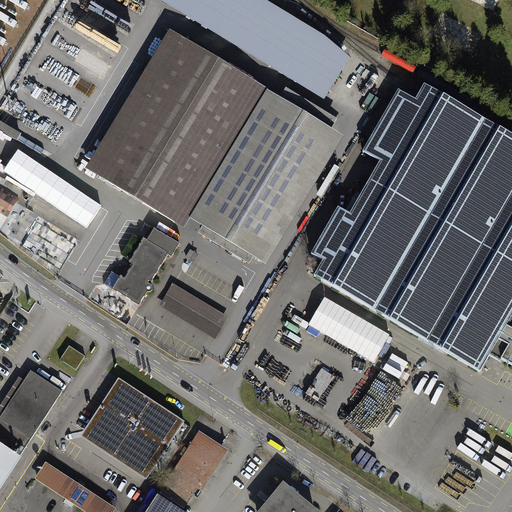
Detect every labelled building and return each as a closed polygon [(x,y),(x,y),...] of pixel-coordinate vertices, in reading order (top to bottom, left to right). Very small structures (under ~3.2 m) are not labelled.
[(20,0),(8,0),(25,9),(28,4),(20,0)] [(261,60),(291,10),(273,0),(199,0),(190,17),(261,60)] [(0,11),(0,18),(14,27),(18,22),(0,11)] [(86,166),(185,225),(189,218),(268,86),(170,28),(86,166)] [(315,272),(480,367),(489,353),(505,325),(511,312),(511,130),(426,81),(419,93),(417,96),(400,87),(364,150),(380,159),(351,210),(339,203),(312,250),(324,257),(315,272)] [(345,132),(268,86),(189,218),(265,264),(345,132)] [(0,129),(19,139),(22,133),(0,120),(0,129)] [(49,169),(30,200),(85,233),(103,202),(49,169)] [(0,211),(8,217),(19,199),(0,187),(0,211)] [(145,240),(114,291),(140,306),(170,256),(173,257),(181,245),(156,230),(149,242),(145,240)] [(229,318),(173,284),(160,307),(215,340),(220,333),(228,338),(233,330),(224,325),(229,318)] [(389,336),(325,300),(310,325),(374,362),(389,336)] [(511,328),(505,325),(489,353),(511,366),(511,328)] [(60,358),(76,369),(85,354),(70,344),(60,358)] [(408,381),(412,374),(405,371),(410,361),(392,353),(384,369),(408,381)] [(307,393),(320,401),(336,375),(323,367),(307,393)] [(0,420),(0,443),(22,458),(64,393),(31,372),(25,382),(20,379),(0,409),(0,412),(4,415),(0,420)] [(119,379),(81,437),(145,480),(184,421),(119,379)] [(228,449),(200,431),(161,491),(185,507),(198,488),(201,490),(228,449)] [(0,491),(22,458),(0,443),(0,491)] [(47,463),(36,480),(84,511),(114,511),(117,509),(47,463)] [(312,511),(285,489),(266,511),(312,511)] [(185,511),(157,494),(145,511),(185,511)]
